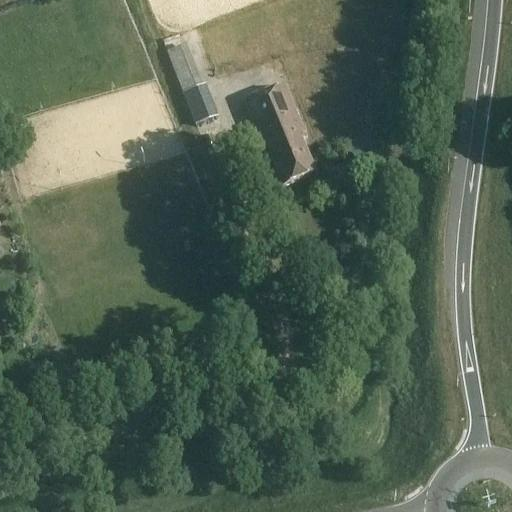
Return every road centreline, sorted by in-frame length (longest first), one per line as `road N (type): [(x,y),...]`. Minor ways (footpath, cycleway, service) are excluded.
road 1 (motorway): [(494,0),(463,260),(480,457)]
road 2 (residential): [(0,469),(120,422),(289,392)]
